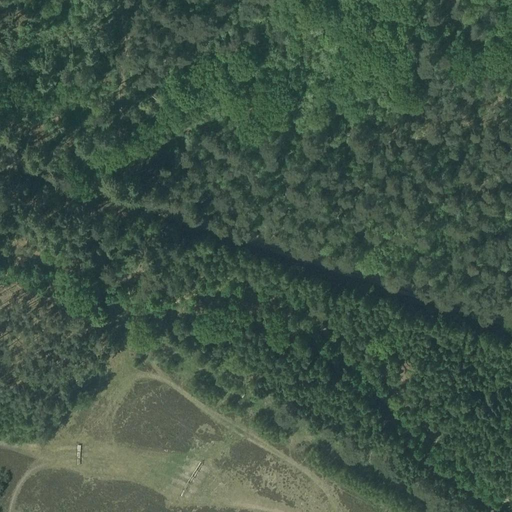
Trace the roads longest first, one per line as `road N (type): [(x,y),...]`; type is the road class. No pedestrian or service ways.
road 1 (track): [(508,511),(428,447),(299,301),(267,283),(222,278),(163,303),(91,281),(0,275)]
road 2 (track): [(0,152),(511,319)]
